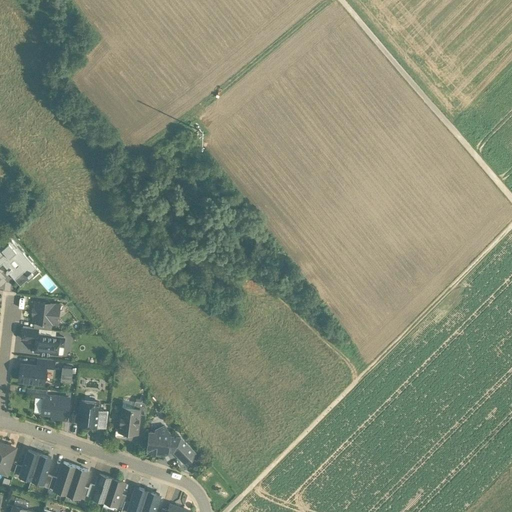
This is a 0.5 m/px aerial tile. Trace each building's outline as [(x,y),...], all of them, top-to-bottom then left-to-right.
[(27,257),(9,236),(0,244),(0,265),(3,263),(9,270),(6,272),(7,273),(9,272),(15,279),(24,271),(29,276),(33,273),(32,272),(37,268),(31,261),(27,257)] [(59,304),(36,301),(33,320),(46,321),(52,322),(57,323),(59,304)] [(38,327),(23,326),(21,338),(36,339),(37,333),(38,327)] [(37,333),(36,339),(35,351),(57,354),(58,345),(63,345),(64,337),(37,333)] [(44,366),(22,364),(21,380),(42,382),(44,366)] [(62,379),(72,380),(74,366),(64,365),(62,379)] [(69,397),(44,395),(42,412),(53,413),(52,417),(66,419),(69,397)] [(100,402),(81,400),(78,424),(97,426),(99,410),(100,402)] [(147,402),(135,400),(134,407),(140,408),(139,413),(145,414),(147,402)] [(134,407),(122,406),(119,429),(114,429),(113,434),(115,436),(125,437),(128,435),(128,431),(137,432),(139,413),(140,408),(134,407)] [(107,411),(99,410),(97,426),(105,427),(107,411)] [(164,425),(156,428),(155,432),(149,431),(147,449),(150,450),(154,451),(162,454),(167,451),(167,449),(174,450),(184,460),(191,457),(194,450),(180,437),(169,435),(170,431),(164,425)] [(15,447),(0,442),(0,470),(7,473),(15,447)] [(40,453),(28,449),(23,465),(20,474),(31,478),(40,453)] [(43,482),(46,473),(51,457),(40,453),(31,478),(43,482)] [(58,477),(54,488),(66,493),(76,465),(63,461),(58,477)] [(20,474),(23,465),(16,463),(13,475),(19,477),(20,474)] [(88,469),(76,465),(66,493),(79,497),(83,485),(88,469)] [(46,473),(43,482),(42,485),(48,487),(52,475),(46,473)] [(112,477),(99,473),(96,484),(92,496),(104,500),(112,477)] [(58,477),(52,475),(48,487),(54,488),(58,477)] [(112,477),(104,500),(116,504),(120,493),(124,481),(112,477)] [(96,484),(90,482),(88,487),(86,494),(92,496),(96,484)] [(88,487),(83,485),(79,497),(84,499),(86,494),(88,487)] [(128,510),(134,511),(140,511),(148,489),(136,485),(130,501),(128,510)] [(148,489),(140,511),(153,511),(154,509),(160,493),(148,489)] [(126,494),(120,493),(116,504),(122,506),(124,499),(126,494)] [(124,499),(122,506),(121,511),(124,511),(127,511),(128,510),(130,501),(124,499)] [(188,511),(189,510),(170,503),(168,509),(166,511),(188,511)]
